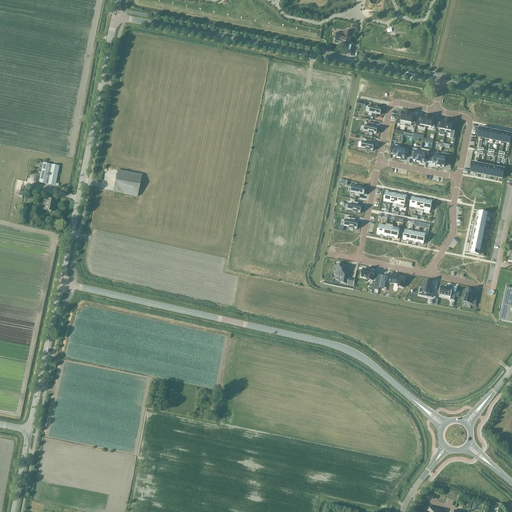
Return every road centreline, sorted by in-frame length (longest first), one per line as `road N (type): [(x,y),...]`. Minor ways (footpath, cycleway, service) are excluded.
road 1 (tertiary): [(417,403),(347,349),(61,282)]
road 2 (residential): [(441,82),(114,16)]
road 3 (tertiary): [(61,282),(114,16)]
road 4 (residential): [(511,194),(493,288),(427,274)]
road 5 (tertiary): [(29,431),(61,282)]
